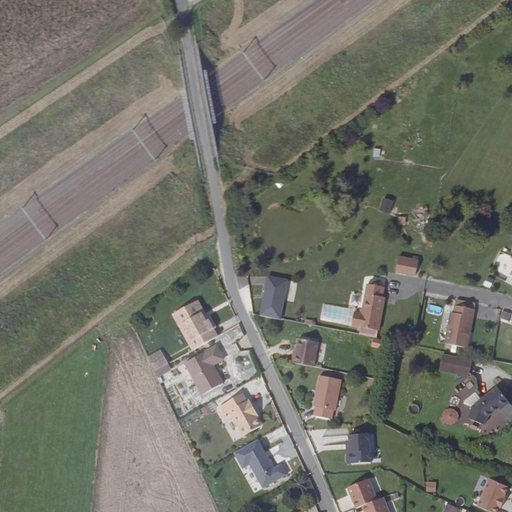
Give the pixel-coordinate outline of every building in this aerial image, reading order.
[(379,209),(389,213),(394,201),(384,197),(379,209)] [(424,274),(427,259),(408,255),(405,270),(424,274)] [(496,272),(509,275),(511,259),(511,257),(500,255),(496,272)] [(365,326),(364,333),(382,336),(383,329),(384,330),(389,296),(386,295),(387,287),(383,286),(384,280),(376,279),(375,284),(371,283),(366,312),(358,311),(356,324),(365,326)] [(180,309),(198,347),(217,338),(213,331),(215,329),(210,320),(206,322),(202,313),(204,313),(198,301),(180,309)] [(459,305),(457,313),(454,313),(449,343),(471,347),(478,309),(459,305)] [(511,314),(501,312),(499,321),(511,323),(511,318),(511,314)] [(301,352),(299,352),(298,362),(318,366),(322,340),(304,337),(301,352)] [(382,350),(384,341),(373,339),(371,348),(382,350)] [(225,355),(220,344),(187,359),(203,393),(224,382),(214,361),(225,355)] [(163,347),(150,353),(153,360),(166,353),(163,347)] [(166,353),(153,360),(156,367),(170,360),(166,353)] [(445,355),(442,370),(472,376),(476,361),(445,355)] [(339,408),(345,379),(324,375),(319,403),(321,404),(319,414),(335,417),(337,408),(339,408)] [(504,409),(511,402),(511,401),(500,388),(499,386),(487,397),(484,400),(480,394),(473,400),(477,407),(471,416),(486,422),(501,407),(504,409)] [(244,394),(221,405),(224,413),(229,411),(241,436),(258,428),(260,425),(258,420),(254,419),(258,417),(250,401),(248,402),(244,394)] [(212,403),(200,409),(204,417),(216,411),(212,403)] [(440,420),(452,428),(460,415),(448,407),(440,420)] [(373,435),(353,436),(354,453),(351,455),(351,461),(354,463),(374,462),(373,435)] [(264,486),(288,475),(283,465),(275,469),(261,438),(237,449),(245,466),(252,462),(264,486)] [(505,497),(510,486),(491,477),(478,505),(494,511),(497,511),(500,506),(502,507),(506,498),(505,497)] [(374,479),(351,488),(359,509),(366,506),(382,500),(374,479)] [(435,493),(436,483),(427,482),(426,492),(435,493)] [(382,500),(366,506),(367,511),(393,511),(389,497),(382,500)]
